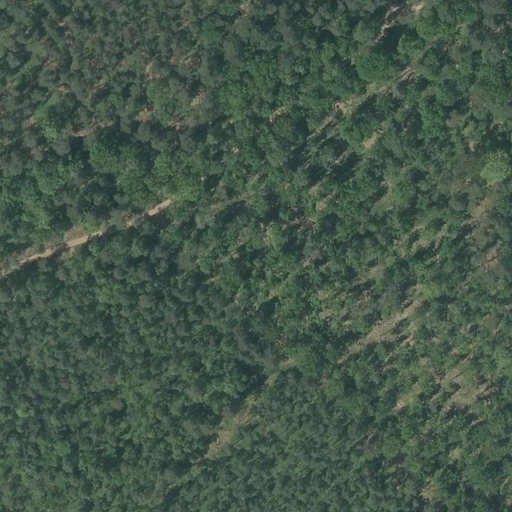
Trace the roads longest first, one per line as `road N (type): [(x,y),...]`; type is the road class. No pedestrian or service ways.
road 1 (track): [(0,275),(191,189),(279,127),(387,26)]
road 2 (track): [(387,26),(508,0)]
